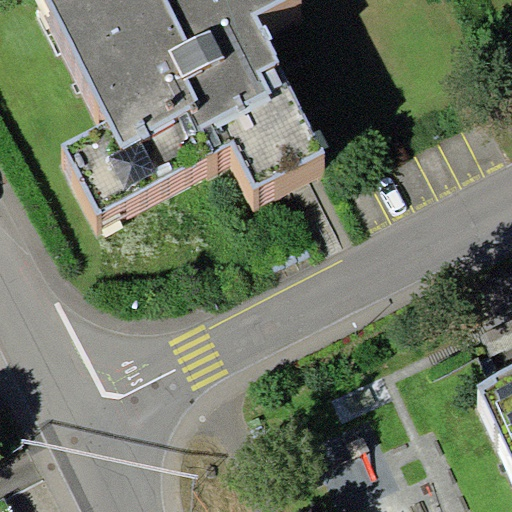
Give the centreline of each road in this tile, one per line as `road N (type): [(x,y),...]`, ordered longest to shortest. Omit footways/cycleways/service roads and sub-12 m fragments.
road 1 (residential): [(74,412),(200,361),(511,206)]
road 2 (residential): [(0,282),(74,412)]
